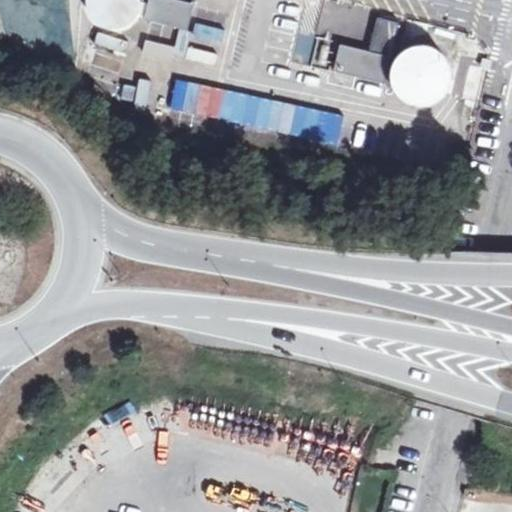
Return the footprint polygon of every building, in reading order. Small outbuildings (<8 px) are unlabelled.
[(83,0),(85,8),(89,16),(93,22),(100,26),(116,30),(124,28),(131,25),(140,15),(144,6),(144,0),(83,0)] [(195,3),(183,0),(152,0),(148,19),(190,27),(195,3)] [(84,68),(120,76),(127,39),(91,32),(84,68)] [(335,40),(319,37),(313,65),(328,70),(335,40)] [(411,43),(400,49),(392,61),(389,75),(394,88),(401,97),(415,104),(431,103),(441,96),(447,90),(451,80),(451,67),(447,58),(437,47),(425,42),(411,43)] [(388,54),(344,43),(336,70),(381,82),(388,54)] [(174,113),(173,117),(217,123),(221,94),(127,80),(123,106),(174,113)] [(364,147),(368,115),(237,95),(232,127),(364,147)] [(470,147),(453,144),(450,162),(466,164),(470,147)]
